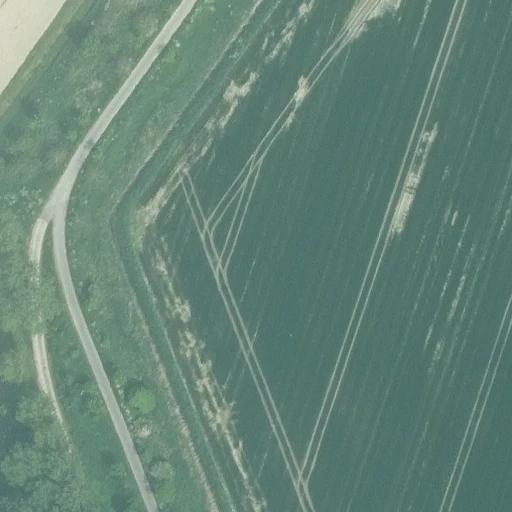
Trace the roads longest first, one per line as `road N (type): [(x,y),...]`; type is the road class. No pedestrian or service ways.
road 1 (unclassified): [(153,511),(60,263),(54,204),(62,177),(188,0)]
road 2 (track): [(89,511),(44,391),(34,273),(54,204)]
